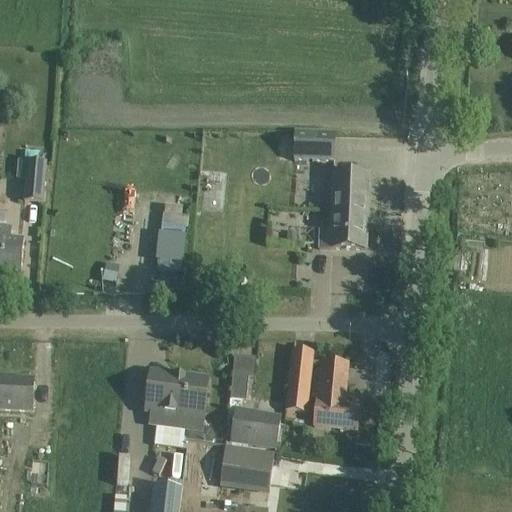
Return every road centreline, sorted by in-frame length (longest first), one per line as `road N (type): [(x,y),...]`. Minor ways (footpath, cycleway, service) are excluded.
road 1 (unclassified): [(415,328),(0,320)]
road 2 (unclassified): [(399,511),(415,328)]
road 3 (unclassified): [(415,328),(428,152)]
road 4 (unclassified): [(428,152),(437,0)]
